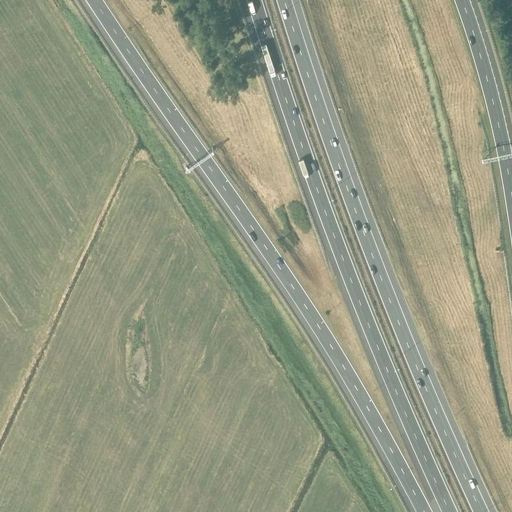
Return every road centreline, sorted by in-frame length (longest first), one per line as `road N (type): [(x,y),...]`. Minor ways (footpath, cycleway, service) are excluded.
road 1 (motorway): [(95,0),(358,396),(421,511)]
road 2 (motorway): [(250,0),(311,185),(449,511)]
road 3 (motorway): [(481,511),(414,366),(283,0)]
road 4 (motorway): [(511,171),(465,0)]
